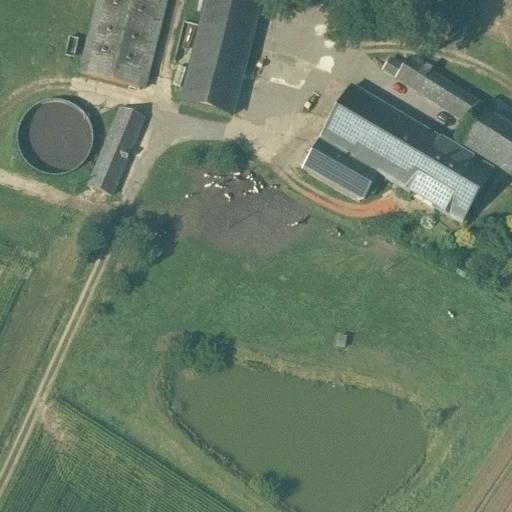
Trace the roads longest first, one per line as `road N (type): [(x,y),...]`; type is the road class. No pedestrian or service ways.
road 1 (track): [(0,473),(128,208)]
road 2 (track): [(326,31),(445,57),(511,89)]
